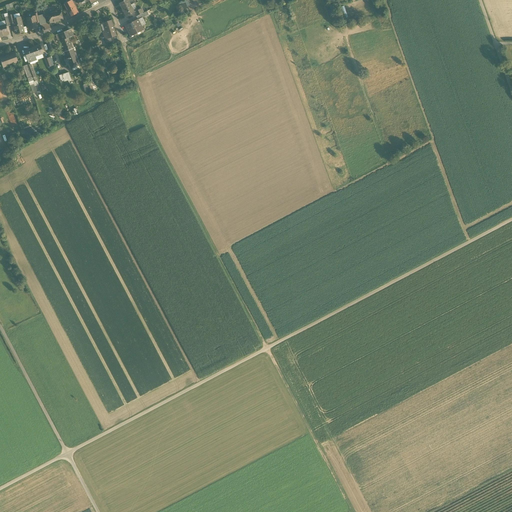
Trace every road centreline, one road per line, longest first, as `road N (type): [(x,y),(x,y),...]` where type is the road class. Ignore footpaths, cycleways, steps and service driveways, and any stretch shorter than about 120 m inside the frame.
road 1 (track): [(0,488),(511,219)]
road 2 (track): [(122,42),(151,129),(351,511)]
road 3 (track): [(0,325),(97,511)]
